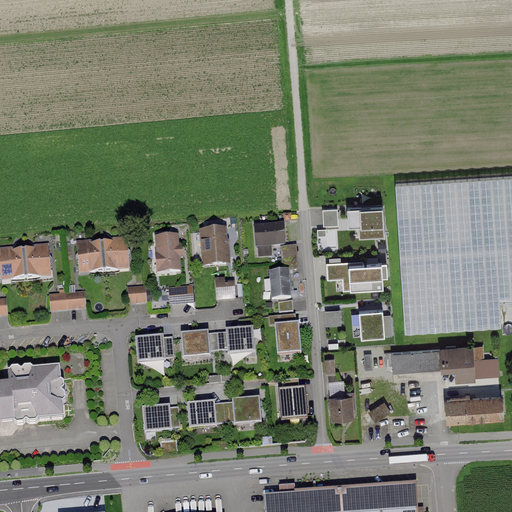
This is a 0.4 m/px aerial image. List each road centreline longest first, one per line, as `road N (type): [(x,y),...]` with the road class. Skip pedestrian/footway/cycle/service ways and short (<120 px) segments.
road 1 (residential): [(304,206),(325,462)]
road 2 (track): [(287,0),(304,206)]
road 3 (primary): [(325,462),(131,479)]
road 4 (primary): [(511,451),(325,462)]
road 5 (residential): [(131,479),(119,322)]
road 6 (primary): [(131,479),(0,491)]
road 7 (residential): [(0,340),(119,322)]
